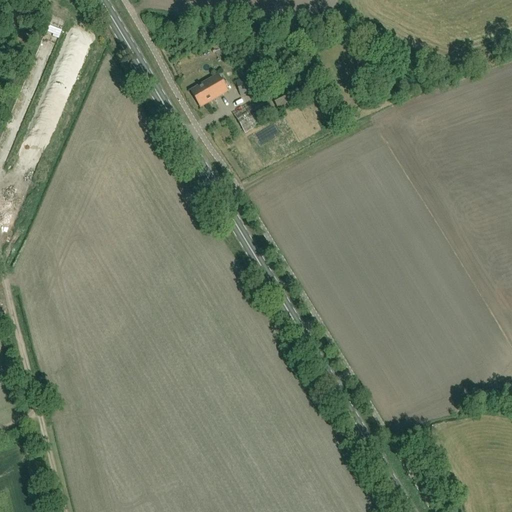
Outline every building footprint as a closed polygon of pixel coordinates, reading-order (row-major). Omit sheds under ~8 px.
[(240,97),(263,90),(258,74),(235,82),(240,97)] [(200,108),(227,92),(217,76),(190,91),(200,108)] [(279,114),(302,103),(295,89),(272,100),(279,114)] [(29,137),(41,143),(27,170),(36,175),(54,138),(44,134),(48,124),(54,127),(62,110),(46,103),(29,137)] [(269,117),(263,105),(237,121),(245,134),(263,124),(261,121),(269,117)] [(12,202),(15,210),(24,207),(20,199),(12,202)] [(6,240),(14,234),(11,229),(3,236),(6,240)]
